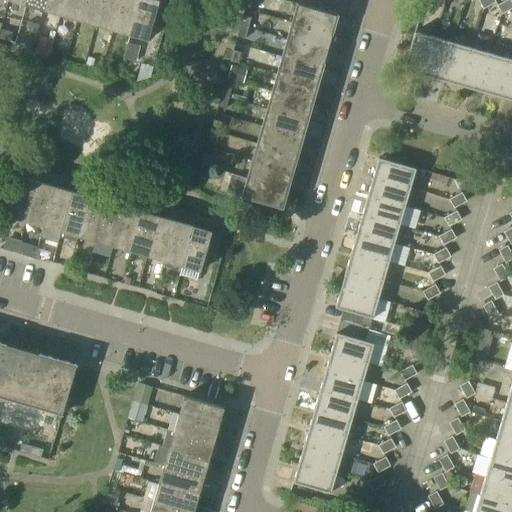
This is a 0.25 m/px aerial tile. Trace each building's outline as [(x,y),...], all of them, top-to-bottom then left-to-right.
[(44,10),(46,0),(27,0),(26,5),(44,10)] [(61,15),(65,0),(46,0),(44,10),(61,15)] [(78,20),(83,0),(65,0),(61,15),(78,20)] [(95,25),(102,0),(83,0),(78,20),(95,25)] [(113,30),(121,0),(102,0),(95,25),(113,30)] [(130,35),(140,0),(121,0),(113,30),(130,35)] [(140,0),(130,35),(149,40),(160,0),(140,0)] [(268,8),(270,0),(247,0),(245,8),(246,8),(266,14),(268,8)] [(503,13),(511,7),(511,1),(511,0),(506,0),(498,5),(503,13)] [(333,34),(338,15),(298,4),(293,22),(333,34)] [(253,29),(256,18),(244,15),(244,16),(241,23),(241,25),(253,29)] [(36,40),(40,24),(29,21),(21,49),(23,49),(23,50),(30,51),(32,52),(35,43),(36,40)] [(328,51),(333,34),(293,22),(288,39),(328,51)] [(250,39),(253,29),(241,25),(239,30),(238,35),(238,36),(250,39)] [(424,75),(435,37),(415,32),(405,69),(424,75)] [(442,80),(453,42),(435,37),(424,75),(442,80)] [(323,68),(328,51),(288,39),(283,57),(323,68)] [(135,62),(140,46),(128,42),(128,44),(124,58),(135,62)] [(461,85),(472,48),(453,42),(442,80),(461,85)] [(479,91),(490,53),(472,48),(461,85),(479,91)] [(239,63),(242,52),(234,50),(234,51),(231,60),(231,61),(239,63)] [(498,96),(509,58),(490,53),(479,91),(498,96)] [(318,86),(323,68),(283,57),(278,74),(318,86)] [(511,100),(511,59),(509,58),(498,96),(511,100)] [(313,103),(318,86),(278,74),(273,91),(313,103)] [(229,98),(232,87),(224,85),(224,86),(221,95),(229,98)] [(308,120),(313,103),(273,91),(268,109),(308,120)] [(226,108),(229,98),(221,95),(219,105),(218,106),(226,108)] [(303,138),(308,120),(268,109),(263,126),(303,138)] [(220,133),(223,122),(215,120),(212,130),(220,133)] [(298,155),(303,138),(263,126),(258,143),(298,155)] [(217,143),(220,133),(212,130),(209,140),(209,141),(217,143)] [(293,172),(298,155),(258,143),(253,161),(293,172)] [(210,166),(213,156),(205,153),(205,154),(202,164),(210,166)] [(379,157),(374,177),(411,187),(421,190),(427,171),(379,157)] [(288,190),(293,172),(253,161),(248,178),(288,190)] [(460,189),(472,182),(468,174),(457,180),(456,180),(460,189)] [(28,221),(39,181),(20,175),(9,216),(28,221)] [(411,187),(374,177),(368,195),(406,206),(411,187)] [(283,208),(288,190),(248,178),(243,196),(283,208)] [(44,226),(56,186),(39,181),(28,221),(44,226)] [(56,186),(44,226),(41,237),(57,242),(59,235),(72,190),(56,186)] [(89,195),(72,190),(59,235),(76,240),(77,235),(78,235),(89,195)] [(450,199),(455,207),(467,200),(462,192),(450,199)] [(95,240),(107,200),(89,195),(78,235),(95,240)] [(400,224),(406,206),(368,195),(363,214),(400,224)] [(113,245),(124,205),(107,200),(95,240),(93,250),(111,256),(113,246),(113,245)] [(130,250),(141,210),(124,205),(113,245),(113,246),(130,250)] [(407,224),(429,229),(433,213),(411,208),(407,224)] [(147,255),(159,215),(141,210),(130,250),(147,255)] [(445,217),(450,226),(461,219),(457,211),(445,217)] [(395,243),(400,224),(363,214),(358,232),(395,243)] [(165,260),(177,220),(159,215),(147,255),(165,260)] [(183,265),(194,225),(177,220),(165,260),(183,265)] [(194,225),(183,265),(201,271),(212,230),(194,225)] [(439,236),(444,244),(456,238),(451,229),(439,236)] [(390,261),(395,243),(358,232),(352,251),(390,261)] [(18,253),(21,243),(8,239),(5,249),(18,253)] [(500,250),(506,262),(511,258),(511,253),(508,245),(500,250)] [(434,255),(439,263),(451,256),(446,248),(434,255)] [(384,280),(390,261),(352,251),(347,269),(384,280)] [(494,268),(501,280),(509,276),(503,264),(494,268)] [(429,273),(434,281),(446,275),(441,266),(429,273)] [(379,298),(384,280),(347,269),(341,288),(379,298)] [(489,287),(495,299),(504,294),(497,282),(489,287)] [(424,291),(429,300),(440,293),(436,285),(424,291)] [(392,302),(379,298),(341,288),(336,307),(344,309),(341,321),(360,326),(370,329),(373,317),(386,321),(392,302)] [(484,305),(490,317),(499,313),(492,301),(484,305)] [(378,332),(370,329),(360,326),(357,338),(337,332),(331,351),(369,362),(375,343),(378,332)] [(13,389),(12,389),(24,349),(7,344),(0,366),(0,395),(10,399),(13,389)] [(41,354),(24,349),(12,389),(13,389),(10,399),(10,400),(26,404),(27,403),(29,394),(41,354)] [(364,381),(369,362),(331,351),(326,370),(364,381)] [(47,399),(58,359),(41,354),(29,394),(27,403),(44,408),(47,399)] [(65,404),(77,364),(58,359),(47,399),(65,404)] [(401,372),(405,380),(418,373),(413,365),(401,372)] [(358,399),(364,381),(326,370),(321,388),(358,399)] [(460,386),(467,398),(475,393),(469,381),(460,386)] [(134,400),(147,404),(152,387),(152,386),(139,383),(137,389),(134,400)] [(395,390),(400,398),(412,392),(408,383),(395,390)] [(353,418),(358,399),(321,388),(315,407),(353,418)] [(225,407),(189,397),(185,396),(180,413),(219,425),(225,407)] [(455,404),(462,416),(470,411),(464,399),(455,404)] [(147,404),(134,400),(129,418),(142,422),(147,404)] [(390,408),(395,417),(407,410),(402,402),(390,408)] [(511,424),(511,404),(507,403),(502,421),(511,424)] [(348,436),(353,418),(315,407),(310,425),(348,436)] [(214,442),(219,425),(180,413),(174,431),(214,442)] [(450,422),(456,434),(465,430),(458,418),(450,422)] [(385,427),(389,435),(402,429),(397,420),(385,427)] [(511,444),(511,424),(502,421),(496,440),(511,444)] [(342,455),(348,436),(310,425),(305,444),(342,455)] [(209,461),(214,442),(174,431),(169,448),(169,449),(209,461)] [(0,445),(6,447),(9,439),(0,436),(0,445)] [(445,441),(451,453),(459,448),(453,436),(445,441)] [(511,444),(496,440),(496,441),(486,438),(484,444),(481,455),(491,458),(511,464),(511,444)] [(380,446),(384,454),(396,447),(392,439),(380,446)] [(32,455),(34,447),(22,443),(20,451),(32,455)] [(337,473),(342,455),(305,444),(299,462),(337,473)] [(164,466),(204,478),(209,461),(169,449),(169,448),(162,446),(157,463),(164,466)] [(41,457),(44,449),(34,447),(32,455),(41,457)] [(439,459),(446,471),(454,467),(448,455),(439,459)] [(117,457),(113,470),(123,473),(123,471),(136,475),(138,469),(124,465),(125,460),(117,457)] [(374,464),(379,472),(391,465),(386,457),(374,464)] [(511,484),(511,464),(491,458),(486,477),(511,484)] [(294,482),(331,493),(342,496),(348,476),(337,473),(299,462),(294,482)] [(199,494),(204,478),(164,466),(159,483),(199,494)] [(434,477),(441,490),(449,485),(442,473),(434,477)] [(386,484),(381,475),(369,482),(374,491),(386,484)] [(470,492),(471,492),(480,495),(511,504),(511,484),(486,477),(475,475),(470,492)] [(135,494),(155,499),(154,501),(191,511),(194,511),(199,494),(159,483),(159,484),(149,481),(146,489),(137,486),(135,494)] [(108,488),(105,500),(117,504),(121,492),(108,488)] [(444,504),(437,492),(429,496),(435,509),(444,504)] [(511,511),(511,504),(480,495),(475,511),(511,511)] [(191,511),(154,501),(150,511),(191,511)]
